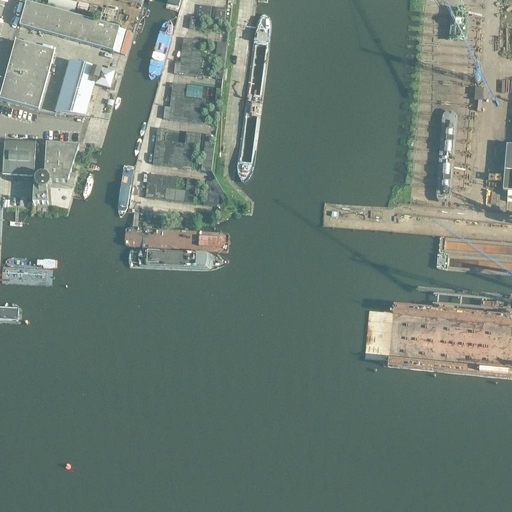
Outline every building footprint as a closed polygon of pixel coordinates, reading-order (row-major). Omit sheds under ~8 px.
[(66,0),(49,0),(48,3),(75,12),(77,4),(66,0)] [(102,0),(139,11),(142,0),(102,0)] [(31,31),(38,6),(26,3),(20,27),(31,31)] [(201,17),(210,17),(210,6),(197,5),(196,19),(191,19),(191,27),(200,28),(201,17)] [(43,34),(50,10),(38,6),(31,31),(43,34)] [(55,37),(61,13),(50,10),(43,34),(55,37)] [(66,40),(73,16),(61,13),(55,37),(66,40)] [(78,43),(85,19),(73,16),(66,40),(78,43)] [(90,47),(96,23),(85,19),(78,43),(90,47)] [(102,50),(108,26),(96,23),(90,47),(102,50)] [(113,53),(120,29),(108,26),(102,50),(113,53)] [(175,61),(175,74),(205,75),(206,52),(197,52),(197,39),(183,38),(182,62),(175,61)] [(33,57),(35,47),(16,42),(13,52),(33,57)] [(217,42),(216,54),(226,55),(228,43),(217,42)] [(52,63),(55,53),(35,47),(33,57),(52,63)] [(30,67),(33,57),(13,52),(10,62),(30,67)] [(50,72),(52,63),(33,57),(30,67),(50,72)] [(86,117),(95,86),(99,69),(70,61),(56,113),(86,117)] [(27,77),(30,67),(10,62),(8,71),(27,77)] [(47,82),(50,72),(30,67),(27,77),(47,82)] [(110,90),(115,73),(99,69),(95,86),(110,90)] [(25,87),(27,77),(8,71),(5,81),(25,87)] [(44,92),(47,82),(27,77),(25,87),(44,92)] [(22,96),(25,87),(5,81),(2,91),(22,96)] [(187,97),(188,85),(173,83),(170,107),(166,107),(164,119),(203,123),(205,99),(187,97)] [(41,102),(44,92),(25,87),(22,96),(41,102)] [(482,103),(483,90),(475,89),(474,102),(482,103)] [(0,100),(19,106),(22,96),(2,91),(0,99),(0,100)] [(39,112),(41,102),(22,96),(19,106),(39,112)] [(158,130),(154,164),(192,169),(196,134),(158,130)] [(34,178),(36,144),(5,142),(3,176),(34,178)] [(68,183),(76,156),(80,147),(46,145),(44,179),(47,182),(68,183)] [(203,170),(213,171),(214,147),(204,146),(203,170)] [(511,146),(507,146),(503,191),(511,192),(511,146)] [(146,197),(194,202),(196,180),(188,179),(187,191),(177,190),(178,177),(148,174),(146,197)] [(48,205),(47,185),(47,182),(44,179),(41,179),(34,179),(33,204),(48,205)] [(0,322),(21,324),(21,309),(0,308),(0,322)]
